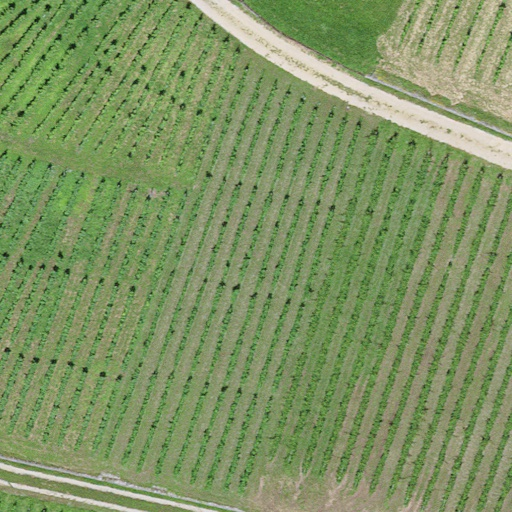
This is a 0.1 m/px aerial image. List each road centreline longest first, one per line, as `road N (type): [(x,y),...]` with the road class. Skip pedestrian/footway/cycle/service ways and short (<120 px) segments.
road 1 (track): [(196,0),(293,69),(511,161)]
road 2 (track): [(146,511),(0,476)]
